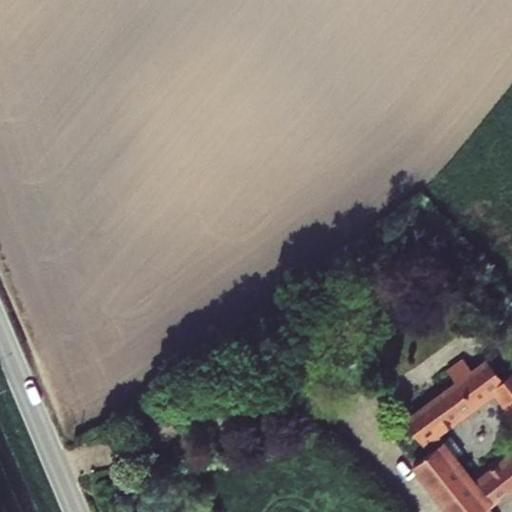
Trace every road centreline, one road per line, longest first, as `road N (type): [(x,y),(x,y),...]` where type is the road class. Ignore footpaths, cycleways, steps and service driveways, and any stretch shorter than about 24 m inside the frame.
road 1 (unknown): [(62,478),(328,417),(364,426),(383,445)]
road 2 (tertiary): [(0,330),(76,511)]
